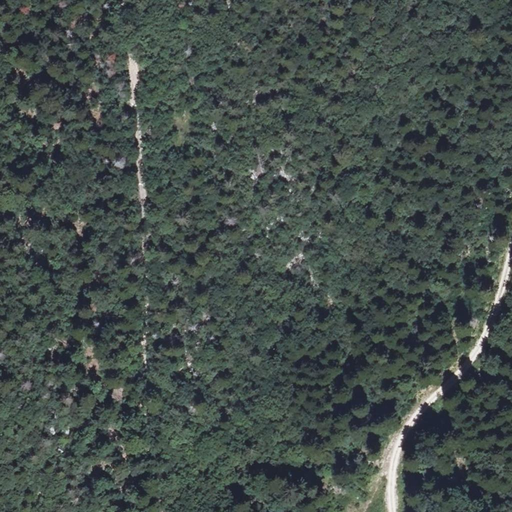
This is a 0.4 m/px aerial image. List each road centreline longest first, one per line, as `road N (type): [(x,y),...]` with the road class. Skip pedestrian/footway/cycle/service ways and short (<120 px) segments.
road 1 (track): [(162,511),(140,401),(145,253),(123,0)]
road 2 (track): [(511,256),(488,336),(472,364),(420,415),(406,446),(398,511)]
